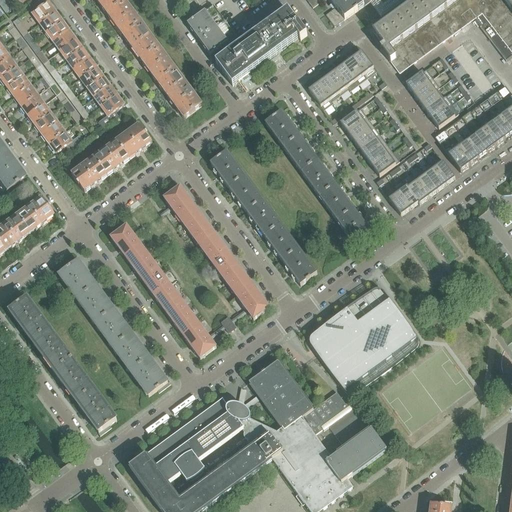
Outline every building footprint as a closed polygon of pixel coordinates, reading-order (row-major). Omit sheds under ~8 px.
[(135,15),(127,5),(123,0),(106,0),(100,5),(117,28),(135,15)] [(313,10),(323,3),(320,0),(315,0),(309,5),(313,10)] [(358,12),(364,7),(358,0),(328,0),(336,10),(326,18),(334,29),(358,12)] [(511,0),(419,0),(373,34),(373,35),(374,34),(380,43),(384,49),(380,51),(382,54),(382,53),(391,65),(391,64),(392,67),(400,76),(461,31),(474,21),(480,29),(506,63),(511,58),(511,0)] [(0,7),(5,15),(10,11),(3,2),(0,3),(0,7)] [(40,25),(56,13),(49,4),(33,16),(40,25)] [(226,48),(237,40),(214,8),(188,27),(211,58),(214,56),(226,47),(226,48)] [(301,43),(307,38),(287,11),(286,11),(288,13),(231,55),(226,48),(226,47),(214,56),(219,63),(216,65),(233,88),(239,84),(246,93),(247,93),(248,93),(257,86),(258,85),(251,75),(299,40),(301,43)] [(46,34),(62,23),(56,13),(40,25),(46,34)] [(151,38),(144,28),(135,15),(117,28),(134,51),(151,38)] [(20,25),(20,26),(16,21),(12,24),(16,28),(16,29),(23,38),(27,35),(20,25)] [(53,43),(69,32),(62,23),(46,34),(53,43)] [(15,43),(20,39),(13,30),(9,34),(15,43)] [(60,53),(76,41),(69,32),(53,43),(60,53)] [(34,44),(34,43),(27,35),(23,38),(29,47),(34,44)] [(169,61),(151,38),(134,51),(151,74),(169,61)] [(22,52),(27,49),(20,39),(15,43),(22,52)] [(67,62),(83,50),(76,41),(60,53),(67,62)] [(41,53),(34,44),(29,47),(36,57),(41,53)] [(29,61),(34,58),(27,49),(22,52),(29,61)] [(73,71),(89,59),(83,50),(67,62),(73,71)] [(0,68),(10,60),(4,51),(0,53),(0,68)] [(48,62),(47,62),(41,53),(36,57),(43,66),(48,62)] [(377,74),(362,54),(353,61),(368,81),(377,74)] [(36,70),(41,67),(34,58),(29,61),(36,70)] [(80,80),(96,68),(89,59),(73,71),(80,80)] [(0,82),(17,70),(11,61),(10,60),(0,68),(0,82)] [(168,98),(186,84),(169,61),(151,74),(168,98)] [(368,81),(353,61),(344,67),(359,87),(368,81)] [(55,72),(54,71),(48,62),(43,66),(50,75),(55,72)] [(43,80),(47,76),(41,67),(36,70),(43,80)] [(359,87),(344,67),(335,74),(349,92),(348,92),(350,94),(359,87)] [(87,89),(103,77),(96,68),(80,80),(87,89)] [(7,92),(24,79),(17,70),(0,82),(1,84),(2,83),(6,88),(5,89),(7,92)] [(62,81),(61,80),(55,72),(50,75),(57,85),(62,81)] [(426,72),(406,87),(413,96),(433,81),(426,72)] [(349,92),(335,74),(326,80),(340,98),(348,92),(349,92)] [(50,89),(54,86),(47,76),(43,80),(50,89)] [(93,99),(110,87),(103,77),(87,89),(93,99)] [(31,88),(24,79),(7,92),(8,93),(9,92),(13,97),(11,98),(13,101),(31,88)] [(340,98),(326,80),(318,87),(331,105),(332,105),(340,98)] [(68,90),(68,89),(62,81),(57,85),(63,94),(68,90)] [(440,90),(433,81),(413,96),(419,105),(437,91),(438,92),(440,90)] [(203,107),(195,97),(186,84),(168,98),(185,120),(203,107)] [(56,98),(61,95),(54,86),(50,89),(56,98)] [(100,108),(116,96),(110,87),(93,99),(100,108)] [(331,105),(318,87),(309,93),(324,113),(333,106),(332,105),(331,105)] [(20,110),(38,97),(31,88),(13,101),(15,103),(16,102),(20,107),(19,108),(20,110)] [(511,97),(505,88),(505,89),(436,140),(435,140),(449,159),(449,158),(458,152),(466,146),(475,139),(484,133),(493,126),(501,120),(510,114),(511,112),(511,97)] [(75,99),(74,98),(68,90),(63,94),(70,103),(75,99)] [(426,114),(444,100),(443,99),(438,92),(437,91),(419,105),(426,114)] [(63,107),(68,104),(61,95),(56,98),(63,107)] [(114,114),(124,106),(116,96),(100,108),(107,117),(99,123),(103,129),(118,118),(114,114)] [(27,119),(44,106),(38,97),(20,110),(21,112),(23,111),(26,116),(25,117),(27,119)] [(444,100),(426,114),(432,122),(452,108),(445,98),(443,99),(444,100)] [(82,109),(82,108),(75,99),(70,103),(77,112),(82,109)] [(70,117),(75,113),(68,104),(63,107),(70,117)] [(51,115),(44,107),(44,106),(27,119),(28,121),(30,120),(33,125),(32,126),(34,128),(51,115)] [(459,117),(452,108),(432,122),(439,131),(459,117)] [(84,121),(89,118),(82,109),(77,112),(84,121)] [(347,135),(367,120),(360,111),(340,126),(347,135)] [(77,126),(81,122),(75,113),(70,117),(77,126)] [(300,138),(299,137),(282,114),(265,126),(283,151),(300,138)] [(511,116),(510,114),(501,120),(507,128),(511,134),(511,116)] [(58,125),(51,116),(51,115),(34,128),(35,130),(36,129),(40,134),(39,135),(40,137),(58,125)] [(353,144),(374,129),(367,120),(347,135),(353,144)] [(501,120),(493,126),(505,143),(511,137),(511,134),(507,128),(501,120)] [(65,134),(58,125),(40,137),(42,139),(43,138),(47,143),(46,144),(47,147),(65,134)] [(493,126),(484,133),(496,149),(505,143),(493,126)] [(152,145),(148,139),(148,138),(147,136),(146,136),(139,127),(117,144),(130,162),(139,155),(140,156),(143,153),(142,153),(152,145)] [(374,129),(353,144),(360,153),(380,138),(374,129)] [(484,133),(475,139),(487,156),(496,149),(484,133)] [(71,143),(65,135),(65,134),(47,147),(49,149),(50,148),(56,156),(66,149),(69,154),(84,143),(80,137),(71,143)] [(318,163),(301,139),(300,138),(283,151),(301,175),(318,163)] [(360,153),(366,161),(386,147),(380,138),(360,153)] [(475,139),(466,146),(478,162),(487,156),(475,139)] [(130,162),(117,144),(94,160),(107,178),(117,171),(118,172),(121,170),(120,169),(130,162)] [(466,146),(458,152),(470,169),(478,162),(466,146)] [(366,161),(373,170),(393,155),(386,147),(366,161)] [(449,159),(461,175),(470,169),(458,152),(449,158),(449,159)] [(16,168),(14,165),(13,164),(5,153),(0,156),(0,185),(6,193),(24,179),(16,168)] [(245,179),(227,154),(210,166),(229,191),(245,179)] [(373,170),(379,179),(400,164),(393,155),(373,170)] [(107,178),(94,160),(81,170),(72,177),(79,186),(78,187),(79,189),(80,188),(85,195),(95,187),(96,188),(98,186),(98,185),(107,178)] [(440,161),(431,167),(445,188),(455,181),(440,161)] [(336,187),(335,186),(318,163),(301,175),(319,200),(336,187)] [(431,167),(422,174),(437,194),(445,188),(431,167)] [(422,174),(414,180),(428,201),(437,194),(422,174)] [(247,215),(263,203),(245,179),(229,191),(247,215)] [(405,187),(418,206),(419,207),(428,201),(414,180),(405,186),(405,187)] [(404,185),(395,192),(409,212),(418,206),(405,187),(405,186),(404,185)] [(354,212),(353,210),(336,187),(319,200),(337,224),(354,212)] [(182,226),(198,213),(180,189),(164,201),(165,203),(169,209),(160,216),(162,219),(172,212),(182,226)] [(409,212),(395,192),(386,198),(387,200),(389,202),(395,210),(401,218),(409,212)] [(27,236),(50,219),(53,218),(47,209),(46,210),(39,201),(14,218),(27,236)] [(265,240),(281,227),(263,203),(247,215),(265,240)] [(372,236),(371,235),(354,212),(337,224),(355,248),(372,236)] [(200,251),(217,238),(198,213),(182,226),(200,251)] [(27,236),(14,218),(0,229),(0,249),(3,254),(27,236)] [(283,264),(299,252),(281,227),(265,240),(283,264)] [(133,236),(129,231),(127,228),(111,240),(128,264),(145,252),(135,239),(145,232),(143,229),(133,236)] [(217,274),(234,261),(217,238),(200,251),(217,274)] [(146,289),(163,276),(145,252),(128,264),(146,289)] [(300,288),(317,276),(299,252),(283,264),(300,288)] [(86,274),(81,268),(76,261),(66,269),(68,272),(59,278),(62,283),(77,303),(96,289),(89,278),(91,277),(87,273),(86,274)] [(236,299),(253,287),(234,261),(217,274),(236,299)] [(164,313),(181,301),(163,276),(146,289),(164,313)] [(253,323),(270,310),(253,287),(236,299),(245,312),(231,322),(229,319),(221,325),(223,328),(209,339),(199,325),(182,337),(200,361),(217,349),(211,341),(225,331),(229,336),(237,330),(233,325),(247,315),(253,323)] [(105,297),(104,298),(96,289),(77,303),(95,327),(114,313),(107,302),(108,301),(105,297)] [(386,375),(400,365),(403,363),(417,351),(419,350),(420,348),(421,346),(420,343),(420,341),(416,336),(406,322),(392,303),(387,296),(384,293),(382,292),(379,292),(377,292),(374,294),(360,303),(348,312),(331,324),(318,335),(314,338),(312,340),(311,343),(311,347),(315,352),(322,362),(332,375),(344,391),(347,396),(350,397),(353,397),(356,397),(363,391),(372,385),(386,375)] [(51,331),(33,306),(28,300),(20,306),(19,304),(8,312),(14,320),(19,327),(18,328),(21,333),(23,332),(33,345),(51,331)] [(182,337),(199,325),(181,301),(164,313),(182,337)] [(123,321),(121,322),(114,313),(95,327),(113,351),(132,337),(124,327),(126,325),(123,321)] [(55,375),(73,362),(51,331),(33,345),(42,357),(40,359),(43,363),(45,362),(55,375)] [(141,345),(139,346),(132,337),(113,351),(130,375),(150,361),(142,351),(144,350),(141,345)] [(158,369),(157,370),(150,361),(130,375),(149,400),(158,393),(159,395),(169,387),(160,375),(162,374),(158,369)] [(79,409),(98,395),(73,362),(55,375),(64,388),(62,389),(66,393),(67,392),(79,409)] [(231,408),(231,409),(230,410),(230,411),(231,413),(223,402),(147,459),(146,458),(130,471),(160,511),(204,511),(269,465),(273,462),(301,500),(309,511),(322,511),(353,490),(347,482),(386,453),(355,413),(357,412),(351,404),(347,407),(338,395),(313,413),(278,364),(249,385),(282,429),(282,430),(277,434),(250,422),(252,420),(252,419),(253,419),(253,418),(253,416),(252,414),(250,412),(249,410),(248,409),(246,408),(245,407),(243,406),(242,406),(240,406),(238,405),(236,405),(235,405),(234,406),(233,406),(232,407),(231,408)] [(246,392),(241,391),(238,405),(239,405),(243,406),(246,392)] [(110,428),(118,422),(98,395),(79,409),(86,418),(84,419),(88,424),(89,422),(101,438),(112,430),(110,428)] [(256,399),(245,407),(246,408),(249,410),(259,402),(256,399)]
